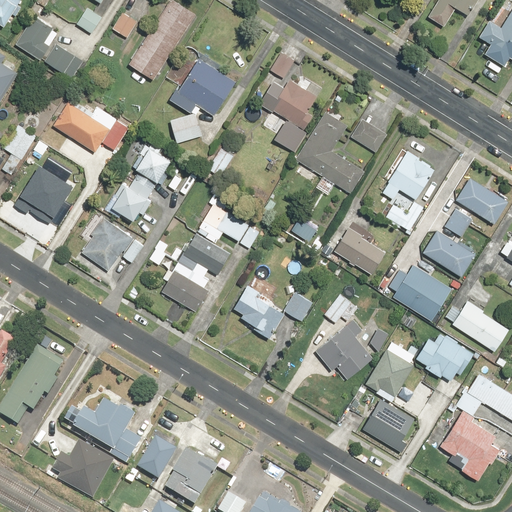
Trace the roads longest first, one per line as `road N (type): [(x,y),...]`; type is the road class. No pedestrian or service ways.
road 1 (residential): [(418,511),(0,252)]
road 2 (tertiary): [(511,137),(286,0)]
